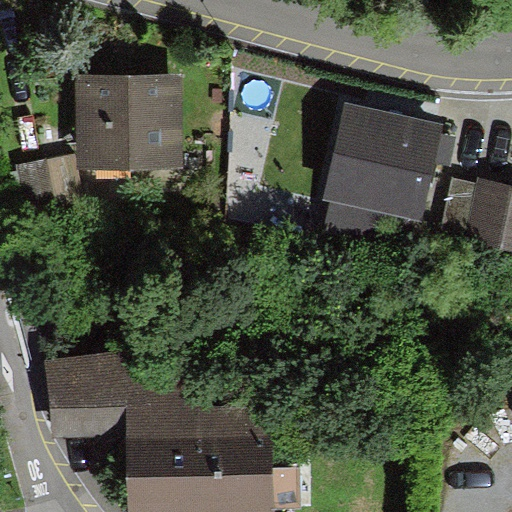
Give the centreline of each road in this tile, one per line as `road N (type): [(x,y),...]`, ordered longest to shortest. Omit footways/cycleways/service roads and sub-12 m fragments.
road 1 (residential): [(511,51),(394,41),(244,0)]
road 2 (residential): [(55,511),(0,337)]
